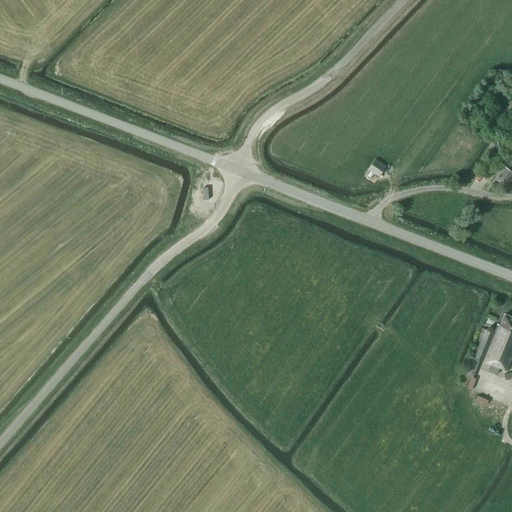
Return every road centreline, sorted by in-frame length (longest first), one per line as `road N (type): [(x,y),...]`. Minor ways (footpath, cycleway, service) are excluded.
road 1 (unclassified): [(0,446),(165,259),(209,230),(239,170)]
road 2 (unclassified): [(511,275),(239,170)]
road 3 (unclassified): [(239,170),(0,76)]
road 4 (unclassified): [(239,170),(271,111),(325,78),(401,0)]
